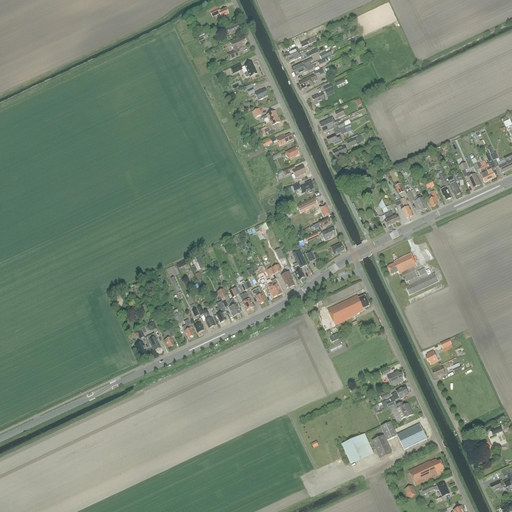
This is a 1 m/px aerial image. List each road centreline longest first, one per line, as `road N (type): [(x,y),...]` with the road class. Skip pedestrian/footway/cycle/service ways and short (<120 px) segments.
road 1 (secondary): [(0,439),(290,300),(353,255)]
road 2 (residential): [(493,511),(371,246)]
road 3 (tertiary): [(472,511),(353,255)]
road 4 (unclassified): [(353,255),(232,0)]
road 5 (residential): [(371,246),(279,51)]
road 6 (secondary): [(371,246),(511,180)]
road 7 (track): [(437,437),(348,476),(333,464),(327,441)]
